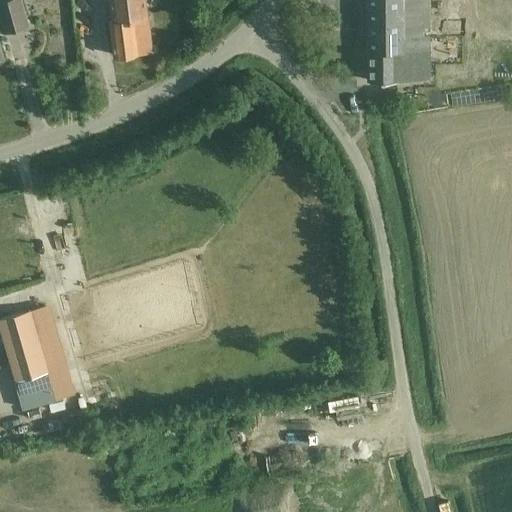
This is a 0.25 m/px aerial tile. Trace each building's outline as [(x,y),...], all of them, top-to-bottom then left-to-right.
[(28,24),(20,0),(0,0),(0,17),(1,21),(0,21),(0,56),(3,56),(0,46),(0,30),(4,30),(28,24)] [(113,54),(138,51),(152,49),(145,0),(109,0),(112,20),(109,20),(113,54)] [(366,0),(367,79),(415,78),(413,50),(431,50),(429,0),(366,0)] [(77,9),(79,29),(89,28),(87,8),(77,9)] [(27,309),(0,316),(0,321),(17,379),(15,379),(24,408),(55,398),(47,370),(29,308),(27,309)]
